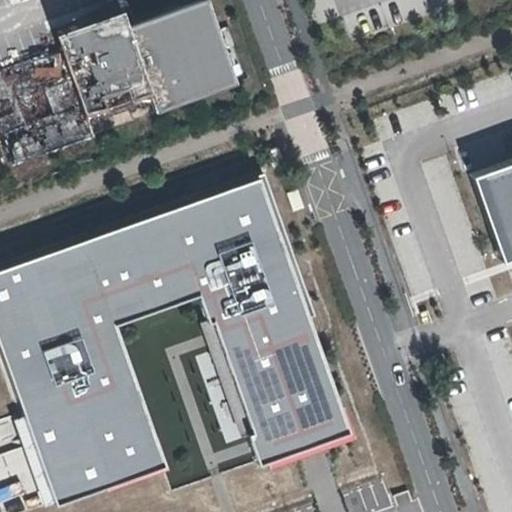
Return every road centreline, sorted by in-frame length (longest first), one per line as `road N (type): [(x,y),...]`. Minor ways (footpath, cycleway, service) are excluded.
road 1 (unclassified): [(316,165),(436,511)]
road 2 (unclassified): [(257,0),(316,165)]
